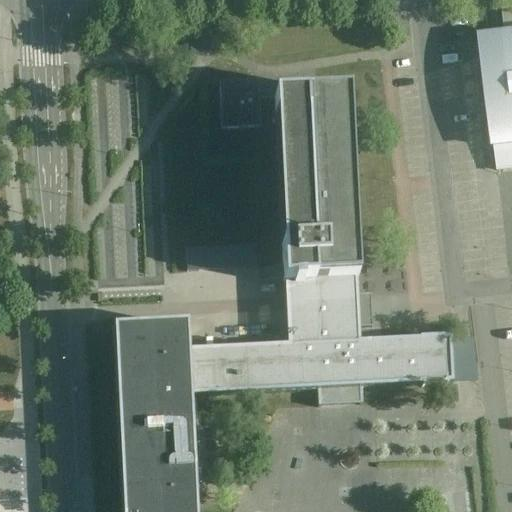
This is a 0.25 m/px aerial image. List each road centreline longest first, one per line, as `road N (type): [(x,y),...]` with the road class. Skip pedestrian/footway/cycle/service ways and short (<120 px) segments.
road 1 (tertiary): [(60,511),(33,0)]
road 2 (unknown): [(49,321),(268,307)]
road 3 (unknown): [(253,511),(309,427),(385,413)]
